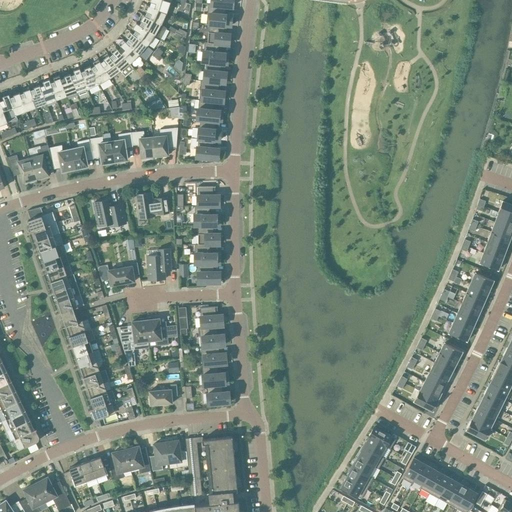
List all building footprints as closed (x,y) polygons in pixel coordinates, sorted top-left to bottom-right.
[(166,13),(166,14),(167,14),(171,2),(165,0),(150,0),(150,2),(151,2),(150,6),(166,13)] [(162,25),(166,14),(166,13),(150,6),(146,4),(143,10),(147,12),(145,16),(162,25)] [(224,26),(231,26),(232,15),(225,15),(226,6),(208,4),(206,23),(224,25),(224,26)] [(161,25),(162,25),(145,16),(141,14),(138,20),(141,21),(139,25),(155,35),(154,36),(155,36),(161,39),(167,28),(161,25)] [(139,25),(136,23),(132,28),(135,30),(133,34),(147,45),(147,46),(148,46),(154,36),(155,35),(139,25)] [(220,44),(229,45),(230,34),(224,34),(224,26),(224,25),(206,23),(206,24),(209,24),(208,42),(205,42),(204,43),(220,44)] [(128,39),(126,42),(139,55),(139,56),(139,55),(147,46),(147,45),(133,34),(130,31),(126,37),(128,39)] [(126,42),(125,41),(120,46),(121,46),(118,49),(118,50),(130,64),(139,55),(126,42)] [(221,64),(227,64),(228,53),(219,53),(220,44),(204,43),(203,62),(221,63),(221,64)] [(113,54),(110,56),(109,57),(120,71),(120,72),(125,77),(134,69),(130,64),(118,50),(118,49),(115,46),(115,47),(110,51),(113,54)] [(160,56),(155,51),(152,56),(157,60),(160,56)] [(109,57),(110,56),(107,53),(102,57),(104,60),(101,62),(100,63),(110,78),(109,78),(110,79),(120,72),(120,71),(109,57)] [(99,84),(98,84),(99,85),(109,78),(110,78),(100,63),(101,62),(99,59),(98,59),(93,62),(95,65),(91,67),(91,68),(99,84)] [(183,64),(179,61),(174,67),(181,73),(183,64)] [(219,83),(225,83),(226,73),(220,72),(221,64),(221,63),(203,62),(206,62),(204,81),(201,80),(201,81),(219,83)] [(87,90),(98,84),(99,84),(91,68),(91,67),(90,66),(84,69),(85,70),(81,72),(87,90)] [(74,74),(71,75),(70,75),(77,93),(80,99),(89,96),(87,90),(81,72),(80,68),(79,68),(73,70),(74,74)] [(70,75),(71,75),(70,74),(64,76),(64,77),(61,79),(60,79),(67,97),(77,93),(70,75)] [(50,83),(57,100),(67,97),(60,79),(61,79),(60,78),(54,80),(54,81),(51,83),(50,83)] [(47,104),(57,100),(50,83),(51,83),(49,79),(43,82),(44,85),(40,86),(47,104)] [(214,102),(223,103),(224,92),(218,91),(219,83),(201,81),(199,100),(214,101),(214,102)] [(30,90),(37,108),(47,104),(40,86),(40,85),(34,88),(34,89),(30,90)] [(20,94),(26,112),(37,108),(30,90),(29,87),(23,89),(24,92),(20,94)] [(16,115),(26,112),(20,94),(20,93),(19,93),(13,95),(14,96),(10,98),(16,115)] [(16,115),(10,98),(10,96),(9,96),(3,99),(4,100),(0,101),(0,104),(7,123),(8,123),(10,122),(12,123),(18,120),(16,115)] [(215,121),(221,122),(222,111),(213,110),(214,102),(214,101),(199,100),(197,119),(215,121)] [(119,103),(121,110),(131,108),(130,102),(119,103)] [(170,108),(171,119),(178,118),(178,117),(179,107),(170,108)] [(213,140),(219,141),(220,130),(214,129),(215,121),(197,119),(200,120),(198,138),(213,140)] [(157,156),(157,158),(167,157),(167,155),(168,155),(167,143),(177,142),(178,128),(160,129),(161,136),(153,137),(155,156),(157,156)] [(11,136),(9,130),(0,133),(2,139),(11,136)] [(143,158),(143,159),(149,158),(149,157),(155,156),(153,137),(145,138),(144,131),(131,132),(133,145),(140,145),(141,158),(143,158)] [(116,161),(119,163),(123,162),(125,160),(127,160),(125,148),(133,147),(133,145),(131,132),(119,134),(120,140),(112,142),(115,162),(116,161)] [(103,137),(90,139),(92,153),(100,152),(102,164),(104,163),(106,165),(111,164),(113,162),(115,162),(112,142),(110,133),(103,134),(103,137)] [(196,158),(218,160),(219,149),(212,148),(213,140),(198,138),(196,158)] [(71,149),(75,170),(82,169),(83,167),(87,166),(85,155),(92,153),(89,139),(77,142),(78,148),(71,149)] [(38,178),(39,180),(47,177),(47,176),(49,175),(45,161),(52,159),(48,145),(40,147),(41,149),(37,150),(38,156),(30,158),(36,179),(38,178)] [(67,171),(68,172),(75,170),(71,149),(63,151),(62,145),(50,148),(53,162),(60,160),(63,171),(67,171)] [(26,182),(26,183),(35,181),(34,179),(36,179),(30,158),(18,161),(17,155),(8,157),(12,170),(20,168),(24,182),(26,182)] [(210,206),(219,206),(219,195),(213,195),(213,186),(198,187),(198,206),(210,206)] [(156,200),(152,201),(151,193),(135,195),(136,203),(134,204),(135,210),(137,211),(138,218),(155,216),(155,215),(169,212),(167,198),(156,199),(156,200)] [(94,203),(99,226),(115,223),(115,226),(125,224),(121,204),(114,206),(115,207),(112,207),(110,199),(94,203)] [(511,204),(502,201),(498,212),(499,213),(511,217),(511,204)] [(72,217),(78,216),(75,205),(69,207),(72,217)] [(195,206),(195,226),(198,226),(198,225),(213,225),(213,226),(219,226),(219,215),(210,215),(210,206),(198,206),(195,206)] [(28,232),(28,233),(45,227),(56,223),(53,212),(29,220),(28,220),(28,221),(27,221),(26,222),(26,223),(26,224),(26,225),(28,232)] [(511,217),(499,213),(495,222),(511,228),(511,217)] [(511,232),(511,228),(495,222),(491,232),(510,239),(511,232)] [(50,225),(45,227),(28,233),(33,231),(37,241),(53,235),(60,233),(56,223),(50,225)] [(210,244),(210,245),(219,245),(219,234),(213,234),(213,226),(213,225),(198,225),(198,226),(198,244),(198,245),(210,244)] [(510,239),(491,232),(487,242),(506,249),(510,239)] [(40,251),(56,246),(53,235),(37,241),(40,251)] [(506,249),(487,242),(483,253),(502,260),(506,249)] [(40,251),(44,261),(66,254),(62,244),(56,246),(40,251)] [(195,244),(195,264),(198,264),(213,264),(219,264),(219,253),(210,253),(210,245),(210,244),(198,245),(198,244),(195,244)] [(147,256),(149,280),(165,279),(165,271),(166,269),(166,268),(171,267),(171,270),(172,270),(170,249),(157,250),(158,256),(147,256)] [(502,260),(483,253),(480,263),(498,270),(502,260)] [(47,272),(69,264),(66,254),(44,261),(47,272)] [(107,265),(97,267),(102,282),(110,280),(111,284),(111,285),(112,285),(133,281),(133,282),(135,281),(134,280),(133,275),(139,274),(137,262),(131,263),(132,266),(131,266),(131,267),(123,268),(122,266),(117,267),(117,269),(109,270),(108,270),(107,265)] [(47,272),(51,282),(73,274),(69,264),(47,272)] [(188,277),(188,264),(179,264),(179,277),(188,277)] [(198,264),(198,283),(220,283),(219,272),(213,272),(213,264),(198,264)] [(493,281),(475,273),(471,283),(489,291),(493,281)] [(54,292),(77,284),(73,274),(51,282),(54,292)] [(471,283),(466,292),(484,300),(489,291),(471,283)] [(77,284),(54,292),(58,302),(80,294),(77,284)] [(466,292),(461,303),(480,311),(484,300),(466,292)] [(58,302),(63,317),(75,314),(73,309),(78,307),(84,305),(80,294),(58,302)] [(480,311),(461,303),(457,313),(475,321),(480,311)] [(200,308),(202,327),(217,326),(223,326),(222,315),(216,315),(215,306),(200,308)] [(457,313),(453,323),(471,331),(475,321),(457,313)] [(75,315),(76,314),(75,314),(63,317),(62,318),(61,318),(61,319),(60,319),(60,320),(60,321),(59,322),(60,323),(61,327),(60,328),(66,327),(66,326),(78,322),(75,315)] [(156,340),(157,346),(169,345),(167,330),(160,330),(159,319),(153,319),(152,317),(145,318),(148,341),(156,340)] [(187,317),(179,317),(180,329),(188,329),(187,317)] [(149,347),(148,341),(145,318),(138,319),(138,321),(132,322),(133,334),(127,334),(119,335),(124,350),(149,347)] [(66,326),(66,327),(69,336),(86,331),(82,321),(83,321),(83,320),(78,322),(66,326)] [(471,331),(453,323),(449,333),(467,341),(471,331)] [(199,327),(200,347),(218,345),(225,345),(224,334),(217,334),(217,326),(202,327),(199,327)] [(69,336),(73,347),(89,341),(95,339),(91,329),(86,331),(69,336)] [(73,347),(76,357),(93,351),(89,341),(73,347)] [(462,352),(444,343),(439,352),(457,362),(462,352)] [(200,347),(202,366),(217,364),(217,365),(226,364),(225,353),(219,354),(218,345),(200,347)] [(178,348),(180,368),(187,367),(186,362),(183,362),(182,348),(178,348)] [(76,357),(80,367),(96,361),(102,359),(98,349),(93,351),(76,357)] [(457,362),(439,352),(434,362),(452,371),(457,362)] [(511,355),(505,352),(501,362),(511,367),(511,355)] [(80,367),(83,377),(100,372),(96,361),(80,367)] [(511,367),(501,362),(500,361),(495,371),(511,379),(511,367)] [(452,371),(434,362),(429,372),(447,382),(452,371)] [(177,372),(177,364),(169,364),(169,373),(177,372)] [(202,366),(204,385),(207,385),(222,384),(228,383),(227,372),(218,373),(217,365),(217,364),(202,366)] [(83,377),(87,388),(103,382),(109,380),(106,370),(100,372),(83,377)] [(511,383),(511,379),(495,371),(490,382),(491,382),(508,391),(511,383)] [(447,382),(429,372),(429,373),(424,382),(442,391),(447,382)] [(0,386),(8,382),(4,373),(0,374),(0,386)] [(0,398),(13,392),(8,382),(0,386),(0,398)] [(87,388),(90,398),(107,392),(103,382),(87,388)] [(442,391),(424,382),(420,391),(437,400),(442,391)] [(491,382),(486,391),(504,400),(508,391),(491,382)] [(149,391),(151,405),(159,404),(164,404),(172,403),(172,396),(178,396),(177,384),(170,385),(171,389),(149,391)] [(207,385),(208,404),(230,402),(229,391),(222,392),(222,384),(207,385)] [(90,398),(94,408),(106,404),(116,400),(113,390),(107,392),(90,398)] [(437,400),(420,391),(419,391),(414,401),(432,411),(438,400),(437,400)] [(504,400),(486,391),(481,401),(499,409),(504,400)] [(0,405),(2,409),(18,402),(13,392),(0,398),(0,405)] [(123,398),(126,408),(131,406),(137,404),(134,394),(128,396),(129,396),(123,398)] [(499,409),(481,401),(477,410),(494,419),(497,414),(499,409)] [(6,419),(22,412),(18,402),(2,409),(0,410),(0,419),(1,422),(6,419)] [(110,415),(106,404),(94,408),(90,409),(88,409),(89,410),(91,416),(92,416),(92,417),(92,418),(93,418),(94,419),(95,419),(96,419),(97,419),(99,419),(110,415)] [(477,410),(472,420),(490,428),(494,419),(477,410)] [(1,422),(6,431),(27,421),(22,412),(6,419),(1,422)] [(490,428),(472,420),(471,419),(466,430),(485,439),(490,429),(490,428)] [(6,431),(10,441),(13,440),(37,429),(36,428),(31,431),(27,421),(6,431)] [(385,446),(385,447),(390,449),(396,439),(384,432),(381,430),(382,428),(376,425),(375,427),(374,426),(368,437),(369,438),(369,437),(385,446)] [(36,430),(37,429),(13,440),(18,451),(35,442),(37,442),(38,441),(39,440),(39,439),(39,438),(39,437),(39,436),(39,435),(36,430)] [(216,503),(195,505),(195,511),(239,511),(238,501),(233,501),(232,492),(237,491),(232,437),(203,440),(203,442),(202,442),(203,444),(208,444),(213,494),(215,493),(216,503)] [(380,456),(385,447),(385,446),(369,437),(369,438),(366,442),(363,447),(380,456)] [(176,462),(177,467),(188,466),(187,460),(187,453),(187,451),(180,452),(178,440),(173,441),(172,438),(166,439),(169,463),(176,462)] [(150,456),(153,471),(163,469),(162,464),(169,463),(166,439),(165,439),(165,440),(159,440),(159,443),(154,444),(155,456),(150,456)] [(139,468),(140,473),(151,471),(148,456),(142,457),(139,446),(133,447),(133,445),(125,447),(130,470),(139,468)] [(109,466),(114,480),(124,477),(122,472),(130,470),(125,447),(117,449),(118,451),(112,453),(115,464),(109,466)] [(384,458),(380,456),(363,447),(361,452),(358,457),(374,466),(378,469),(384,458)] [(100,457),(90,460),(96,477),(106,473),(100,457)] [(374,466),(358,457),(355,462),(352,467),(369,476),(374,466)] [(413,482),(423,463),(418,460),(414,458),(402,478),(412,484),(413,482)] [(80,464),(86,481),(96,477),(90,460),(80,464)] [(428,466),(423,463),(413,482),(421,486),(422,487),(432,468),(428,466)] [(63,473),(70,487),(86,481),(80,464),(69,468),(70,471),(63,473)] [(369,476),(352,467),(350,472),(347,477),(367,488),(373,478),(369,476)] [(422,487),(421,486),(420,488),(429,494),(441,473),(436,470),(432,468),(422,487)] [(431,494),(438,498),(450,478),(446,476),(441,473),(429,494),(431,494)] [(53,498),(60,510),(65,508),(71,504),(61,484),(53,488),(48,477),(35,483),(45,502),(53,498)] [(367,488),(347,477),(344,482),(341,487),(361,499),(367,488)] [(450,478),(438,498),(447,503),(459,483),(454,480),(450,478)] [(22,504),(25,511),(38,511),(40,511),(37,506),(45,502),(35,483),(23,489),(29,500),(22,504)] [(447,503),(456,508),(468,488),(464,486),(459,483),(447,503)] [(468,488),(456,508),(462,511),(466,511),(477,493),(471,490),(468,488)] [(498,509),(498,510),(499,509),(503,511),(511,511),(511,503),(504,499),(498,509)] [(13,511),(10,506),(6,500),(2,503),(0,502),(0,511),(25,511),(23,509),(18,511),(13,511)]
